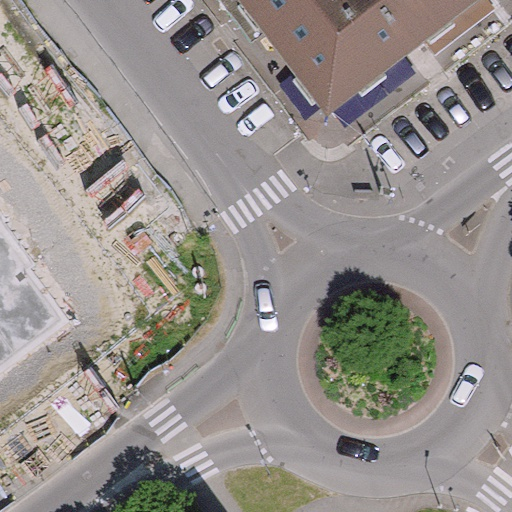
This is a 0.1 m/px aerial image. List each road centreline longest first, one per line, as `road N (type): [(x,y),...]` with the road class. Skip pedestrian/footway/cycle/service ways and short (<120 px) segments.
road 1 (residential): [(260,203),(92,0)]
road 2 (secondary): [(396,469),(456,439),(477,412),(492,347)]
road 3 (secondary): [(263,327),(170,445)]
road 4 (secondary): [(170,445),(312,451)]
road 5 (secondary): [(511,176),(386,239)]
road 6 (secondary): [(263,327),(268,397),(312,451)]
road 7 (secondary): [(486,316),(447,263),(386,239)]
road 8 (residential): [(396,469),(448,477),(511,506)]
